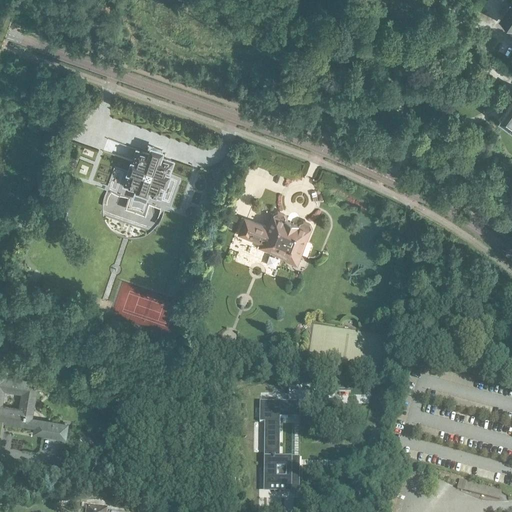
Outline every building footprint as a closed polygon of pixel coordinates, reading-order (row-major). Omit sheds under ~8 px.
[(511,0),(501,16),(511,24),(511,0)] [(511,100),(500,118),(511,126),(511,100)] [(181,178),(170,174),(170,173),(169,173),(174,161),(161,156),(149,152),(137,148),(132,160),(128,171),(114,166),(107,187),(106,189),(130,197),(126,207),(145,214),(149,204),(170,211),(170,209),(181,178)] [(312,228),(310,224),(303,221),(298,223),(297,225),(291,223),(286,221),(287,218),(285,213),(277,210),(272,212),(266,227),(244,218),(237,236),(259,245),(258,249),(297,265),(312,228)] [(24,213),(19,221),(26,225),(30,217),(24,213)] [(30,227),(26,225),(19,221),(16,227),(27,233),(28,231),(30,227)] [(32,288),(37,281),(27,274),(23,282),(32,288)] [(171,290),(187,296),(192,282),(186,280),(186,279),(177,276),(176,280),(174,279),(171,290)] [(418,368),(420,360),(418,359),(417,358),(415,358),(412,366),(418,368)] [(0,419),(3,420),(2,423),(33,428),(32,434),(52,438),(65,440),(68,423),(32,417),(34,404),(37,382),(7,376),(8,369),(0,368),(0,419)] [(288,418),(288,402),(260,402),(260,423),(265,423),(264,487),(289,487),(289,493),(299,493),(300,467),(292,467),(293,458),(280,458),(280,418),(288,418)] [(457,489),(500,500),(502,490),(460,479),(457,489)]
